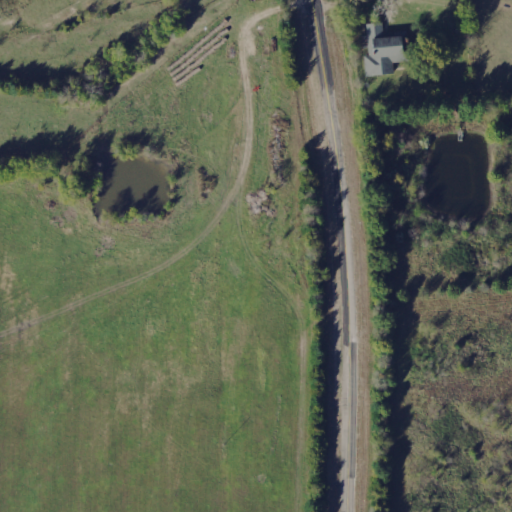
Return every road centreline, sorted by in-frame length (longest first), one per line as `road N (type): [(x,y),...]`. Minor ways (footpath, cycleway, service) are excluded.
road 1 (secondary): [(352,511),(351,247),(319,0)]
road 2 (residential): [(311,0),(257,54),(192,249),(136,263),(65,236),(0,245)]
